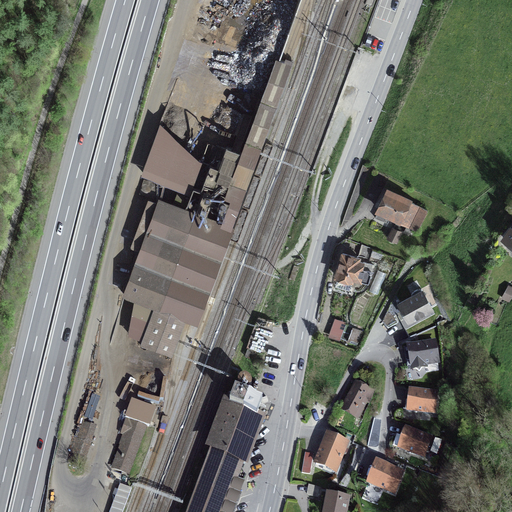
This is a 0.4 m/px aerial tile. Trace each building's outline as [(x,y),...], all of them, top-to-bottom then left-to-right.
[(184,209),(159,200),(124,294),(155,305),(141,343),(170,354),(184,315),(190,317),(197,320),(291,62),(286,60),(279,58),(245,152),(219,222),(184,209)] [(219,222),(245,152),(217,141),(209,163),(199,159),(190,184),(193,186),(184,209),(219,222)] [(427,210),(388,191),(375,217),(388,224),(392,216),(407,224),(404,232),(410,234),(416,231),(417,231),(427,210)] [(401,232),(393,228),(389,238),(396,241),(401,232)] [(369,247),(361,245),(358,255),(366,258),(369,247)] [(359,258),(342,253),(336,276),(338,276),(335,286),(350,291),(353,278),(368,282),(371,272),(362,269),(363,263),(358,261),(359,258)] [(511,294),(511,287),(509,286),(503,298),(509,301),(511,294)] [(412,296),(399,303),(409,321),(432,308),(421,289),(420,289),(420,288),(418,289),(413,291),(414,292),(412,292),(412,293),(411,294),(412,296)] [(362,330),(346,325),(340,339),(357,344),(362,330)] [(434,342),(409,347),(412,369),(415,368),(419,371),(422,367),(425,367),(425,364),(438,362),(434,342)] [(369,388),(357,382),(343,409),(355,415),(363,399),(365,400),(365,401),(369,403),(372,398),(371,397),(376,388),(372,386),(369,391),(367,390),(369,388)] [(214,448),(242,458),(251,435),(258,416),(244,410),(249,396),(235,391),(214,448)] [(436,394),(411,391),(409,410),(434,413),(436,394)] [(155,409),(132,401),(126,418),(127,418),(122,432),(126,434),(114,468),(128,474),(145,427),(138,425),(138,423),(149,427),(155,409)] [(430,438),(406,429),(400,447),(424,456),(430,438)] [(347,442),(328,434),(316,464),(324,467),(325,464),(336,468),(347,442)] [(90,443),(75,437),(70,452),(85,457),(90,443)] [(214,448),(189,511),(221,511),(232,484),(242,458),(214,448)] [(313,454),(305,453),(302,473),(310,474),(313,454)] [(402,472),(377,462),(368,483),(394,493),(402,472)] [(123,511),(132,489),(120,485),(109,511),(123,511)] [(324,488),(310,485),(308,495),(322,497),(324,488)] [(345,511),(348,497),(328,494),(325,508),(329,509),(328,511),(345,511)]
